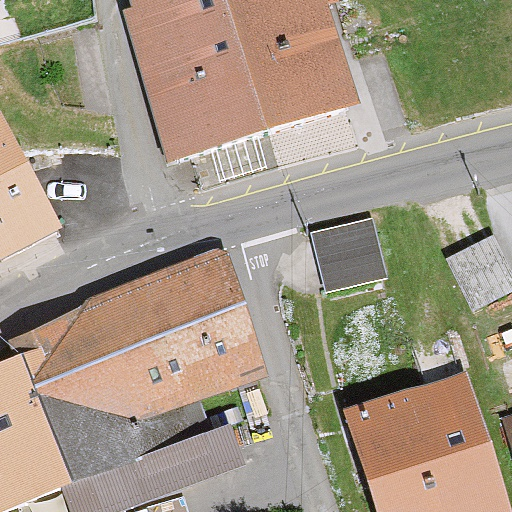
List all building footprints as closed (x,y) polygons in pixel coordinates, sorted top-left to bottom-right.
[(117,20),(161,169),(350,113),(323,21),(339,17),(333,0),(127,0),(132,15),(117,20)] [(0,265),(51,242),(0,137),(0,265)] [(309,239),(322,294),(382,279),(368,225),(309,239)] [(511,262),(497,231),(451,253),(476,306),(511,288),(511,262)] [(14,344),(20,362),(68,495),(210,443),(197,410),(267,384),(223,266),(14,344)] [(0,511),(20,511),(68,495),(20,362),(0,369),(0,511)] [(502,511),(459,383),(338,424),(367,511),(502,511)]
